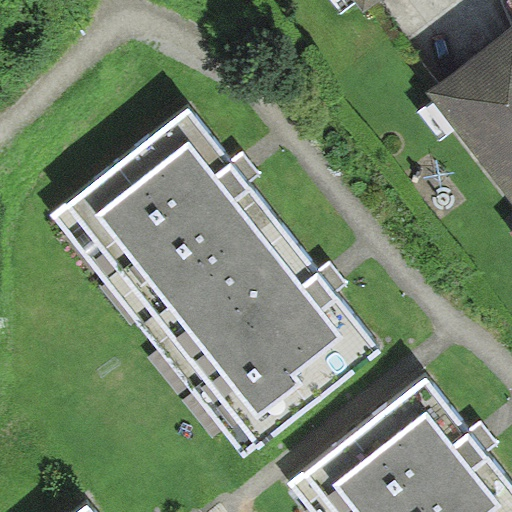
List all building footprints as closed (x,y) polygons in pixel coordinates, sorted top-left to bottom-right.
[(511,25),(431,89),(511,190),(511,25)] [(58,215),(150,336),(286,226),(194,106),(58,215)] [(382,344),(286,226),(150,336),(246,454),(382,344)] [(511,511),(511,486),(430,379),(295,482),(318,511),(511,511)] [(97,511),(89,502),(75,511),(97,511)]
